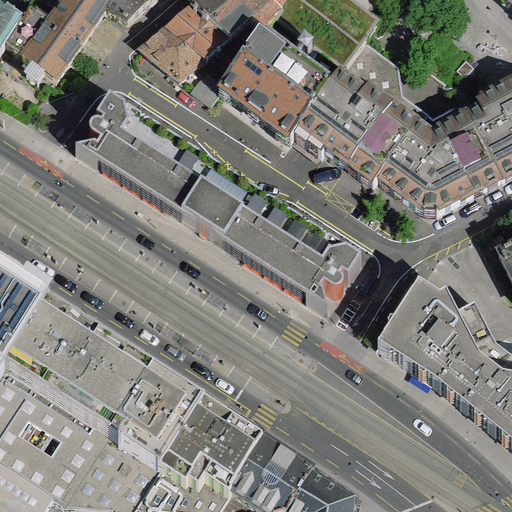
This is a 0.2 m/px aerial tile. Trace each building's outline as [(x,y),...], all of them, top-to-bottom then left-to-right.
[(33,14),(25,25),(7,50),(56,85),(108,14),(106,13),(108,10),(95,0),(70,0),(51,27),(33,14)] [(157,4),(152,0),(95,0),(108,10),(106,13),(108,14),(129,28),(157,4)] [(209,0),(191,14),(230,45),(251,26),(264,37),(280,15),(259,0),(209,0)] [(259,0),(280,15),(291,0),(259,0)] [(332,94),(367,47),(381,29),(342,0),(291,0),(280,15),(264,37),(261,42),(332,94)] [(0,60),(7,50),(22,26),(0,11),(0,60)] [(182,46),(205,65),(230,45),(191,14),(167,35),(182,46)] [(172,59),(182,46),(167,35),(154,45),(172,59)] [(332,94),(261,42),(248,59),(229,85),(221,96),(292,148),(296,144),(332,94)] [(172,59),(154,45),(143,56),(162,71),(172,59)] [(230,45),(205,65),(221,79),(229,85),(248,59),(230,45)] [(181,86),(205,65),(182,46),(172,59),(162,71),(181,86)] [(332,94),(296,144),(323,164),(328,158),(375,193),(379,188),(430,120),(404,101),(401,73),(393,67),(367,47),(332,94)] [(467,65),(458,75),(466,83),(475,73),(467,65)] [(221,96),(229,85),(221,79),(218,83),(208,76),(193,96),(210,109),(221,96)] [(463,113),(458,110),(502,188),(511,183),(511,90),(487,103),(483,106),(481,110),(466,117),(463,113)] [(96,154),(77,159),(328,322),(325,303),(322,301),(325,296),(333,301),(337,302),(343,300),(345,295),(344,291),(341,288),(343,285),(349,289),(363,269),(111,106),(98,126),(104,130),(102,132),(97,131),(92,135),(90,140),(93,145),(102,151),(98,156),(96,154)] [(434,123),(430,120),(379,188),(423,220),(438,222),(502,188),(458,110),(450,114),(434,123)] [(511,253),(501,259),(511,281),(511,253)] [(48,308),(0,276),(0,382),(5,374),(48,308)] [(481,348),(492,342),(476,310),(457,320),(447,301),(440,305),(420,291),(379,354),(438,393),(467,358),(470,361),(481,348)] [(154,375),(48,308),(5,374),(111,443),(154,375)] [(511,413),(511,363),(497,352),(492,342),(481,348),(470,361),(467,358),(438,393),(493,437),(511,413)] [(67,509),(111,443),(5,374),(0,382),(0,465),(54,501),(67,509)] [(154,375),(111,443),(162,475),(206,409),(154,375)] [(265,448),(206,409),(162,475),(204,502),(214,485),(233,498),(265,448)] [(511,413),(493,437),(511,452),(511,413)] [(138,511),(162,475),(111,443),(67,509),(90,511),(138,511)] [(265,448),(233,498),(255,511),(291,511),(313,479),(265,448)] [(0,465),(0,511),(46,511),(54,501),(0,465)] [(223,511),(233,498),(214,485),(204,502),(162,475),(138,511),(223,511)] [(313,479),(291,511),(356,511),(357,507),(313,479)] [(90,511),(67,509),(54,501),(46,511),(90,511)]
